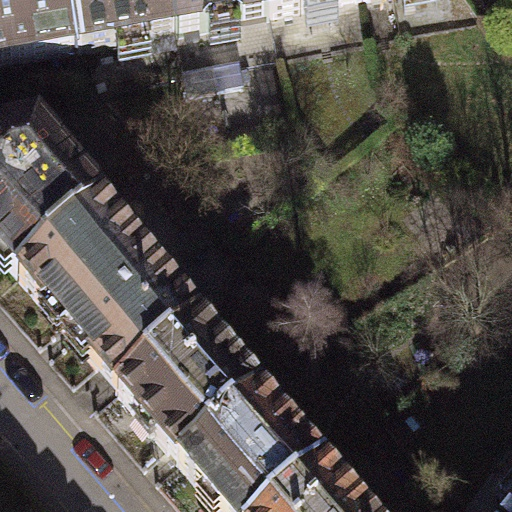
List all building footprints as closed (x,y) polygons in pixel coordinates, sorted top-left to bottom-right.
[(0,0),(0,71),(83,56),(72,0),(0,0)] [(169,0),(72,0),(83,56),(177,38),(169,0)] [(266,0),(169,0),(177,38),(177,40),(271,23),(270,21),(266,0)] [(266,0),(270,21),(363,3),(362,0),(266,0)] [(40,135),(1,143),(0,143),(0,260),(19,282),(100,213),(104,210),(40,135)] [(19,282),(118,398),(199,329),(100,213),(19,282)] [(118,398),(181,471),(262,402),(199,329),(118,398)] [(280,511),(325,474),(262,402),(181,471),(216,511),(280,511)] [(356,511),(325,474),(280,511),(356,511)]
